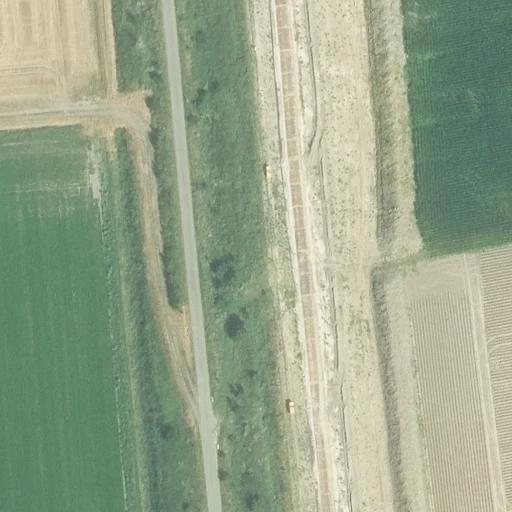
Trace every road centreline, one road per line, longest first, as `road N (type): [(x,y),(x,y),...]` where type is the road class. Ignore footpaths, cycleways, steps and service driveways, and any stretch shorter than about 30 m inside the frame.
road 1 (unclassified): [(216,511),(172,0)]
road 2 (track): [(208,416),(191,397),(179,353),(160,267),(147,136),(133,113),(0,117)]
